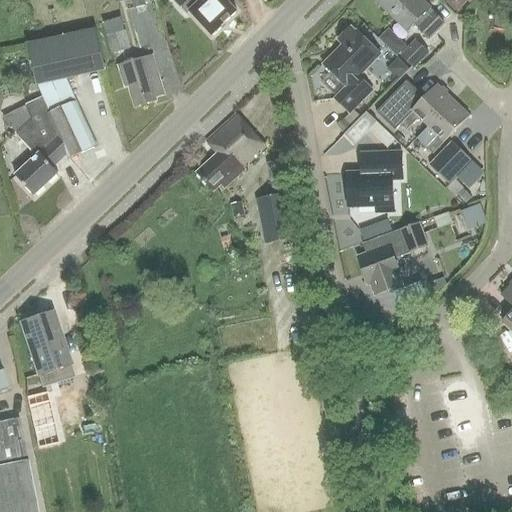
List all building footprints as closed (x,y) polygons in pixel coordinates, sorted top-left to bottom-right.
[(146,7),(144,0),(131,0),(134,10),(146,7)] [(225,0),(172,0),(187,15),(189,13),(211,36),(212,36),(214,36),(220,30),(220,28),(237,12),(225,0)] [(428,41),(444,25),(429,10),(419,0),(378,0),(376,3),(406,33),(413,26),(428,41)] [(103,26),(111,54),(129,49),(121,20),(103,26)] [(37,85),(43,98),(26,106),(32,119),(16,134),(37,156),(15,177),(34,197),(58,174),(53,169),(66,157),(68,160),(96,147),(66,80),(105,72),(96,29),(28,44),(37,85)] [(357,78),(379,56),(355,33),(354,34),(350,29),(337,42),(342,46),(322,66),(345,89),(334,100),(348,114),(371,92),(357,78)] [(430,55),(416,41),(400,56),(414,70),(430,55)] [(156,98),(164,96),(152,56),(118,66),(125,89),(129,88),(135,109),(157,102),(156,98)] [(397,59),(386,70),(398,81),(409,70),(397,59)] [(418,119),(427,128),(452,102),(436,86),(423,100),(405,83),(375,114),(394,132),(400,126),(406,132),(418,119)] [(468,117),(452,102),(427,128),(416,140),(431,155),(468,117)] [(244,170),(266,150),(235,116),(207,142),(217,154),(196,173),(213,192),(221,185),(224,189),(244,171),(244,170)] [(342,133),(349,125),(343,119),(336,126),(342,133)] [(470,159),(452,142),(429,166),(447,183),(470,159)] [(391,181),(401,181),(400,154),(360,155),(360,174),(346,175),(347,209),(375,208),(375,214),(392,213),(391,181)] [(274,196),(256,200),(265,244),(296,238),(287,193),(293,192),(286,160),(267,164),(274,196)] [(471,198),(462,190),(457,195),(466,204),(471,198)] [(230,204),(233,217),(244,215),(241,202),(230,204)] [(475,227),(494,223),(489,203),(471,207),(475,227)] [(448,212),(433,217),(437,229),(452,224),(448,212)] [(394,274),(399,272),(394,260),(428,247),(419,223),(362,245),(367,256),(356,260),(366,285),(370,283),(375,296),(399,287),(394,274)] [(511,284),(500,297),(511,307),(511,312),(502,324),(511,333),(511,284)] [(36,375),(37,374),(42,388),(73,378),(69,365),(71,364),(53,312),(19,323),(36,375)] [(0,465),(27,460),(19,419),(0,422),(0,396),(9,393),(1,368),(0,367),(0,465)] [(27,397),(31,413),(36,412),(43,447),(60,443),(49,392),(27,397)] [(37,511),(27,460),(0,465),(0,511),(37,511)]
